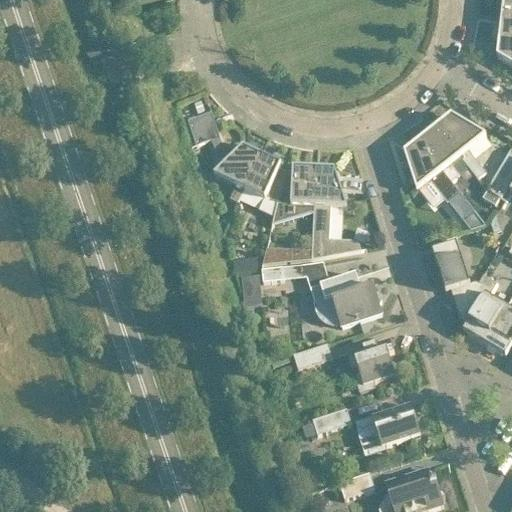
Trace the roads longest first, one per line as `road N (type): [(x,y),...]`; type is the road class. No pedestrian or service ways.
road 1 (secondary): [(185,511),(11,0)]
road 2 (residential): [(440,370),(360,124)]
road 3 (residential): [(360,124),(303,126),(251,104),(212,52),(203,0)]
road 4 (residential): [(486,511),(440,370)]
